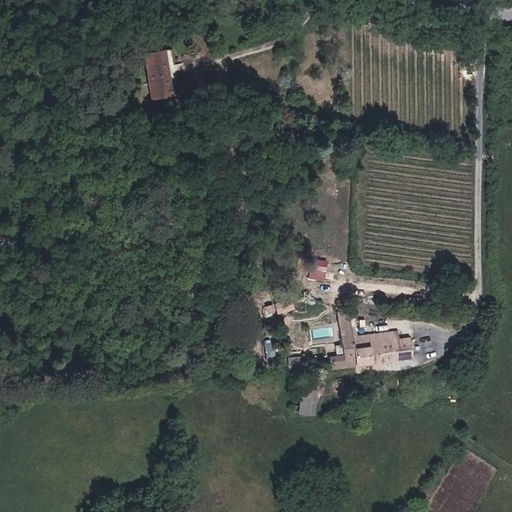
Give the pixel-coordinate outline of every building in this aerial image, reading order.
[(168,88),(160,55),(138,61),(150,105),(171,100),(168,88)] [(181,86),(168,88),(171,100),(183,97),(181,86)] [(330,356),(331,368),(358,365),(355,335),(352,311),(339,311),(345,355),(330,356)] [(355,335),(358,365),(413,358),(411,336),(400,337),(399,330),(355,335)] [(277,356),(275,339),(266,340),(267,357),(277,356)] [(289,357),(290,372),(304,371),(303,357),(289,357)] [(317,379),(304,379),(304,390),(316,391),(317,379)] [(316,391),(304,390),(303,399),(316,401),(316,391)] [(303,406),(303,415),(315,416),(316,401),(303,399),(303,406)] [(303,415),(303,406),(295,406),(295,414),(303,415)]
